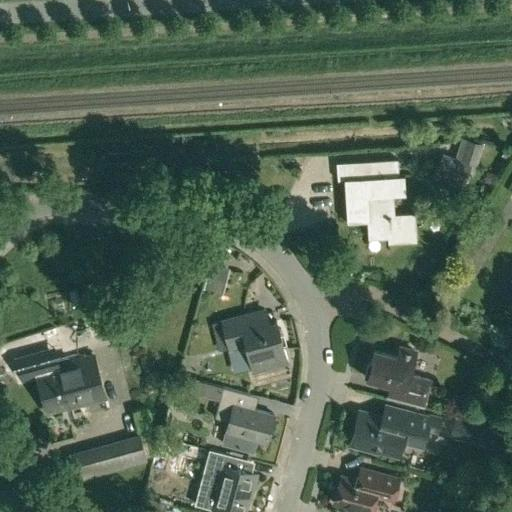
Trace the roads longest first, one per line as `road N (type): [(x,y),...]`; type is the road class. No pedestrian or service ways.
road 1 (residential): [(312,307),(273,250),(218,214),(43,203),(0,233)]
road 2 (unclassified): [(0,14),(226,0)]
road 3 (residential): [(511,365),(370,294),(312,307)]
road 4 (residential): [(285,511),(316,398),(320,345),(312,307)]
